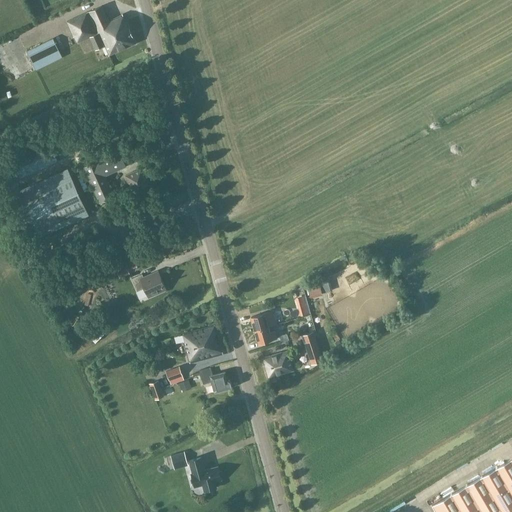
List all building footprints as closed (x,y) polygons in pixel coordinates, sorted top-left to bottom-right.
[(67,21),(68,23),(63,25),(65,30),(70,28),(74,37),(75,36),(78,42),(91,37),(94,45),(96,49),(103,46),(108,56),(136,43),(127,22),(126,23),(122,14),(109,21),(102,6),(67,21)] [(53,39),(37,47),(38,48),(43,60),(59,52),(53,39)] [(0,179),(3,186),(57,161),(49,142),(0,163),(0,179)] [(105,176),(126,166),(119,151),(84,167),(100,203),(114,196),(105,176)] [(33,240),(89,215),(68,168),(12,193),(33,240)] [(134,193),(144,189),(150,186),(142,168),(126,175),(134,193)] [(118,277),(138,268),(134,259),(114,268),(118,277)] [(137,291),(144,288),(145,288),(148,295),(166,288),(159,272),(144,279),(142,274),(132,278),(137,291)] [(317,282),(306,286),(311,295),(321,291),(317,282)] [(294,296),(299,314),(305,313),(301,295),(294,296)] [(254,331),(269,327),(275,325),(271,311),(250,318),(254,331)] [(223,354),(215,325),(183,334),(185,341),(184,341),(190,363),(223,354)] [(95,341),(106,331),(103,327),(91,337),(95,341)] [(269,327),(254,331),(258,345),(278,339),(275,331),(270,332),(269,327)] [(279,334),(281,342),(292,338),(290,331),(279,334)] [(301,335),(311,364),(322,361),(313,331),(301,335)] [(268,378),(294,371),(288,350),(262,357),(268,378)] [(301,365),(308,362),(306,356),(299,358),(301,365)] [(182,375),(179,367),(166,371),(171,384),(183,380),(182,375)] [(212,382),(215,392),(230,388),(231,388),(232,386),(230,381),(228,379),(228,380),(227,380),(225,372),(213,375),(211,367),(200,370),(203,384),(212,382)] [(164,397),(158,380),(150,383),(155,399),(164,397)] [(166,395),(166,396),(174,393),(171,385),(161,388),(164,396),(166,395)] [(182,449),(170,453),(173,461),(185,457),(182,449)] [(511,511),(511,457),(432,505),(436,511),(511,511)] [(191,474),(195,487),(203,484),(205,491),(216,488),(215,481),(221,480),(220,475),(221,474),(221,472),(219,471),(218,467),(204,470),(201,458),(189,461),(193,474),(191,474)] [(174,459),(174,469),(187,469),(187,459),(174,459)]
